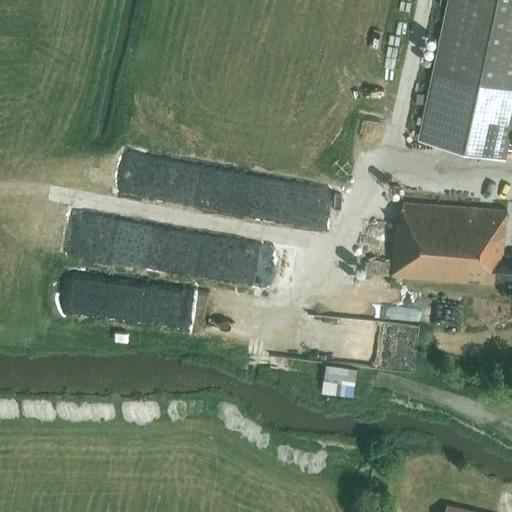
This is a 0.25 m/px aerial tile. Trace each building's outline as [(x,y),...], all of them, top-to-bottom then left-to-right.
[(511,0),(452,0),(430,105),(422,139),(505,157),(511,123),(511,0)] [(124,170),(123,192),(138,192),(139,171),(124,170)] [(505,209),(433,204),(400,202),(399,222),(395,222),(391,277),(495,284),(495,279),(511,280),(511,255),(502,255),(505,209)] [(74,274),(69,310),(244,335),(249,297),(124,280),(120,309),(104,306),(107,279),(74,274)] [(369,364),(419,367),(422,321),(371,318),(369,364)] [(325,376),(355,380),(357,368),(327,363),(325,376)]
